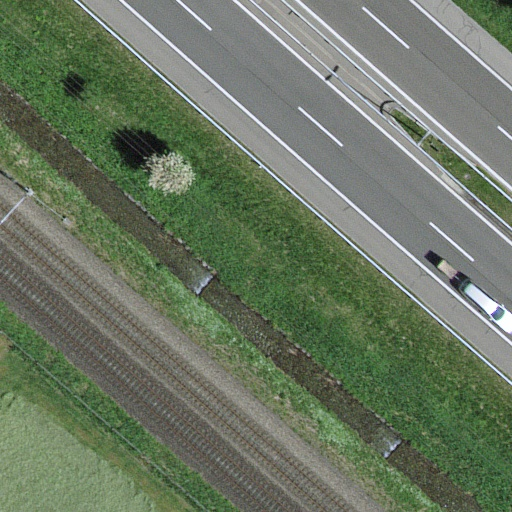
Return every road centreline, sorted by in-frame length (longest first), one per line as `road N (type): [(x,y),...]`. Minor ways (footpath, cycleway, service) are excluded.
road 1 (motorway): [(174,0),(511,294)]
road 2 (motorway): [(511,141),(348,0)]
